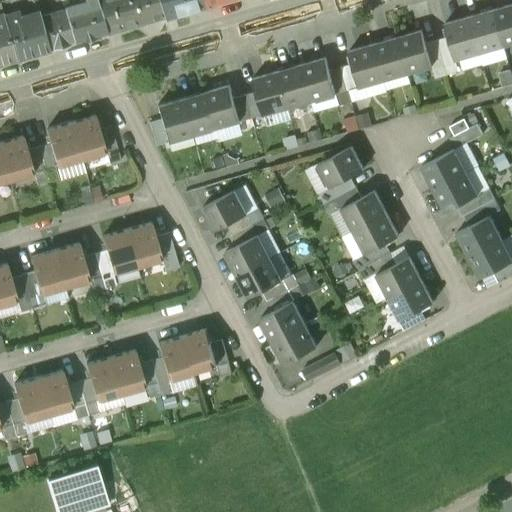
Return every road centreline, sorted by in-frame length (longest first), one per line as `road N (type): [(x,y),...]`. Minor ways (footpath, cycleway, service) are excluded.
road 1 (residential): [(467,313),(295,410),(274,411),(215,296)]
road 2 (residential): [(319,0),(93,68)]
road 3 (residential): [(215,296),(0,360)]
road 4 (residential): [(161,188),(0,239)]
road 5 (residential): [(467,313),(385,176)]
road 6 (residential): [(161,188),(93,68)]
road 7 (residential): [(215,296),(161,188)]
